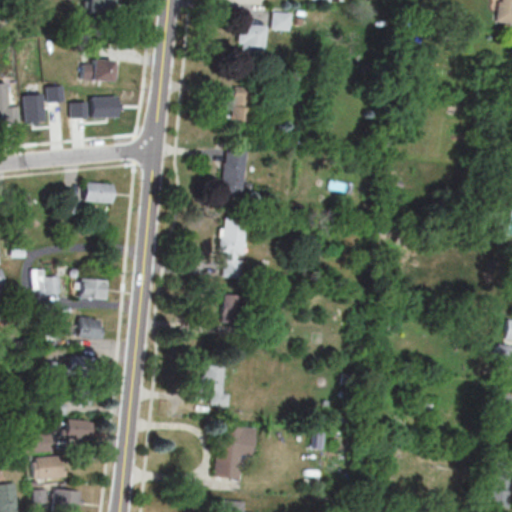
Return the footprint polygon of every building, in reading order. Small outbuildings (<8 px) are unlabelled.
[(511,23),(511,0),(497,0),(497,22),(511,23)] [(285,31),(287,14),(269,12),(266,28),(285,31)] [(233,53),(259,55),(262,26),(236,24),(233,53)] [(110,60),(78,61),(78,80),(111,79),(110,60)] [(245,87),(227,87),(227,128),(244,129),(245,87)] [(218,194),(238,195),(241,148),(221,147),(218,194)] [(108,202),(108,183),(78,183),(78,202),(108,202)] [(61,213),(76,213),(76,199),(61,199),(61,213)] [(217,278),(237,279),(241,220),(218,218),(216,253),(219,253),(217,278)] [(35,275),(35,295),(54,295),(54,275),(35,275)] [(102,279),(71,279),(71,299),(102,299),(102,279)] [(215,338),(247,339),(248,319),(236,318),(237,296),(217,295),(215,338)] [(96,340),(96,318),(73,318),(73,339),(96,340)] [(511,341),(511,320),(503,319),(499,339),(511,341)] [(511,347),(492,345),(490,360),(504,361),(502,376),(511,376),(511,347)] [(63,363),(43,362),(43,378),(91,380),(91,357),(63,356),(63,363)] [(216,394),(219,363),(199,361),(196,394),(206,395),(205,405),(223,407),(224,395),(216,394)] [(66,404),(85,404),(85,388),(66,388),(66,404)] [(430,410),(432,399),(416,396),(413,407),(430,410)] [(59,402),(44,402),(44,416),(59,416),(59,402)] [(511,408),(493,408),(493,438),(511,438),(511,408)] [(59,420),(57,437),(86,440),(88,423),(59,420)] [(214,426),(210,477),(235,479),(237,456),(249,457),(250,443),(239,442),(240,428),(214,426)] [(46,435),(19,435),(19,452),(46,452),(46,435)] [(26,478),(59,478),(59,457),(26,457),(26,478)] [(509,463),(488,460),(483,505),(504,508),(509,463)] [(11,511),(11,484),(0,484),(0,511),(11,511)] [(28,506),(43,505),(42,489),(27,490),(28,506)] [(47,511),(74,511),(74,490),(48,490),(47,511)] [(239,511),(240,502),(218,500),(217,511),(239,511)]
